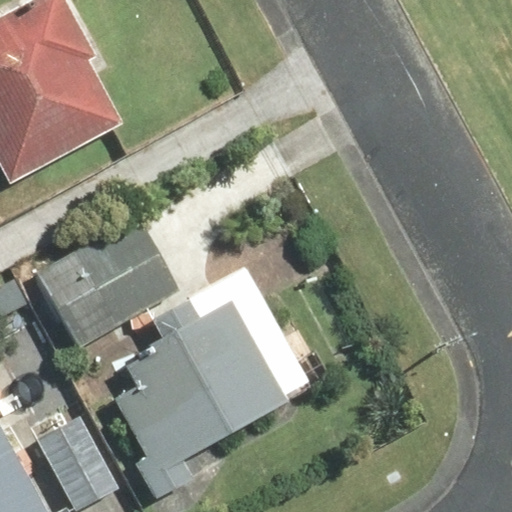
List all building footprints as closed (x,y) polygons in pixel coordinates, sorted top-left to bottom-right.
[(67,0),(40,0),(0,22),(0,172),(6,184),(115,125),(87,75),(103,66),(67,0)] [(173,299),(132,222),(31,276),(72,352),(173,299)] [(135,392),(114,404),(144,456),(130,464),(154,506),(217,469),(205,447),(311,385),(243,270),(150,324),(162,345),(122,368),(135,392)] [(78,417),(32,441),(67,511),(75,511),(116,492),(78,417)] [(43,511),(0,432),(0,511),(43,511)]
